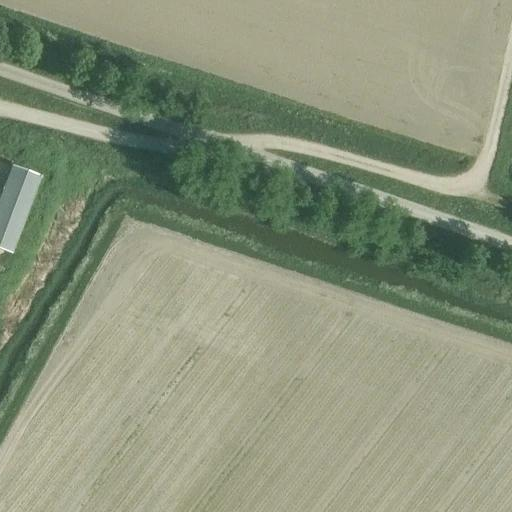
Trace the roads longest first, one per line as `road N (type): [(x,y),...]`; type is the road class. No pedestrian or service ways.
road 1 (unclassified): [(227,149),(511,245)]
road 2 (unclassified): [(0,72),(227,149)]
road 3 (unclassified): [(227,149),(154,146),(0,109)]
